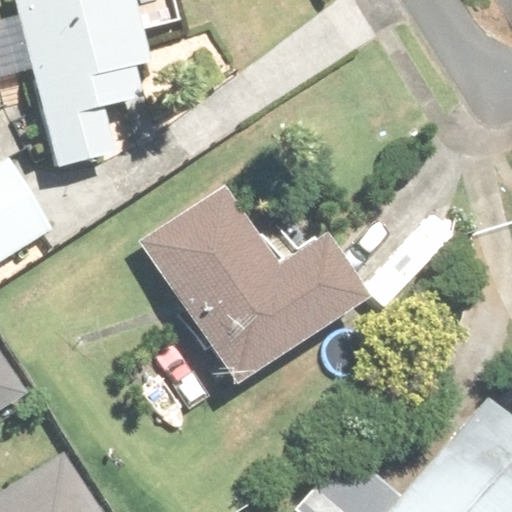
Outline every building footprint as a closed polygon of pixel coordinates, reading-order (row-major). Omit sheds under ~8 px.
[(15,0),(11,1),(19,30),(0,34),(0,91),(32,83),(56,178),(108,165),(97,118),(134,109),(126,76),(143,71),(125,0),(15,0)] [(0,268),(53,239),(15,171),(0,179),(0,268)] [(276,279),(227,202),(140,258),(228,397),(359,314),(320,251),(276,279)] [(0,418),(21,405),(0,370),(0,418)] [(293,511),(511,511),(511,433),(484,409),(397,508),(341,459),(293,511)] [(0,511),(89,511),(61,466),(0,504),(0,511)]
